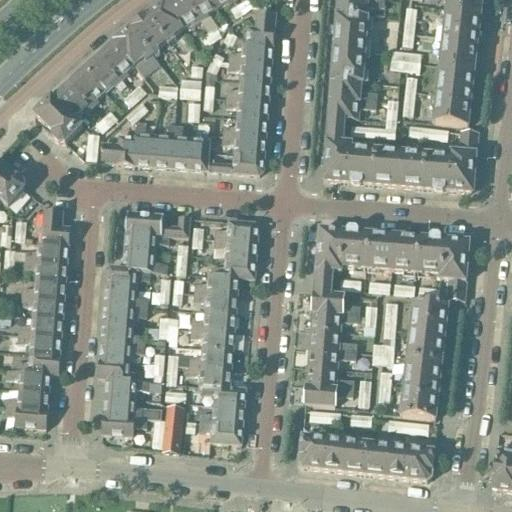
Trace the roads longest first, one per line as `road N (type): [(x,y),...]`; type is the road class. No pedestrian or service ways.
road 1 (residential): [(463,511),(498,224)]
road 2 (residential): [(285,205),(260,493)]
road 3 (residential): [(70,469),(92,195)]
road 4 (residential): [(498,224),(285,205)]
road 5 (residential): [(285,205),(300,0)]
road 6 (residential): [(260,493),(454,511)]
road 7 (residential): [(92,195),(285,205)]
road 8 (residential): [(70,469),(260,493)]
road 9 (residential): [(0,122),(136,0)]
road 10 (secondary): [(0,85),(97,0)]
road 11 (residential): [(498,224),(511,98)]
